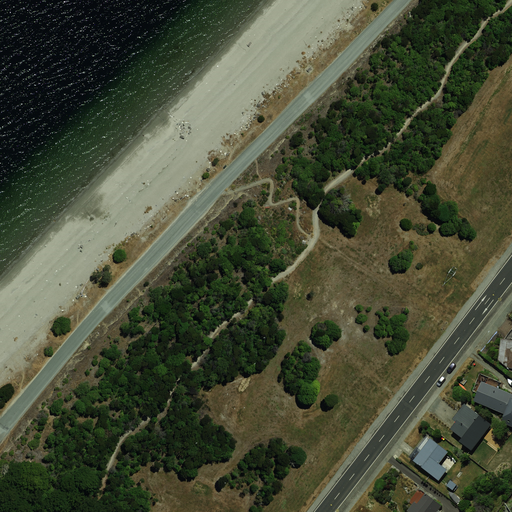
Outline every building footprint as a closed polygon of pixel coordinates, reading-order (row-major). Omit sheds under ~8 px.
[(511,339),(505,338),(501,359),(511,364),(511,339)] [(511,391),(484,381),(476,403),(506,415),(511,419),(511,391)] [(495,425),(467,404),(454,420),(459,424),(452,432),(475,450),(495,425)] [(424,436),(407,456),(436,481),(447,468),(441,464),(451,452),(434,438),(431,442),(424,436)] [(407,511),(434,511),(436,510),(440,505),(421,492),(407,511)]
